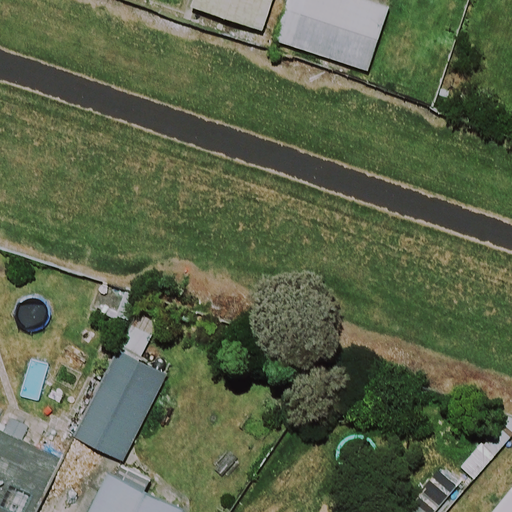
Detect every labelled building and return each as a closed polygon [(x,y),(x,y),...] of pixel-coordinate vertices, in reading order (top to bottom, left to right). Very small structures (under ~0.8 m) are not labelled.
[(272,0),(192,0),(190,7),(262,31),(272,0)] [(388,8),(363,0),(288,0),(274,42),(366,73),(388,8)] [(166,372),(120,347),(71,439),(117,463),(166,372)] [(34,511),(59,462),(0,433),(0,511),(34,511)] [(115,465),(108,478),(97,473),(78,511),(179,511),(180,511),(143,494),(149,481),(115,465)] [(511,511),(511,481),(487,511),(511,511)] [(365,511),(355,501),(343,511),(365,511)]
